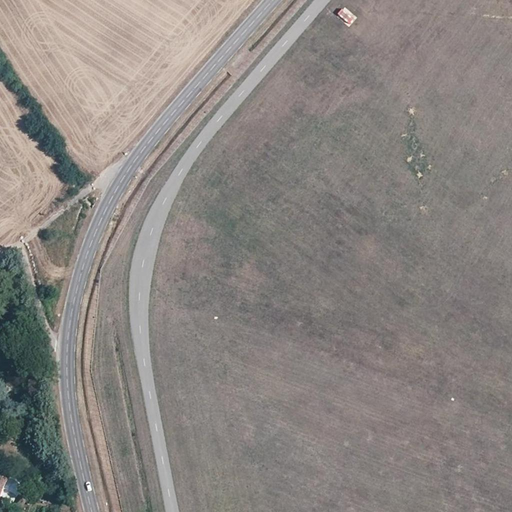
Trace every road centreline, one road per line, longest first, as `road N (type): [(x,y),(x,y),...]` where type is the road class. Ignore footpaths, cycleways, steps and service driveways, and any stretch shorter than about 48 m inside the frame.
road 1 (tertiary): [(274,0),(160,126),(120,183),(93,236),(67,346)]
road 2 (tertiary): [(67,346),(70,409),(92,511)]
road 3 (residential): [(0,263),(21,244),(52,339),(67,346)]
